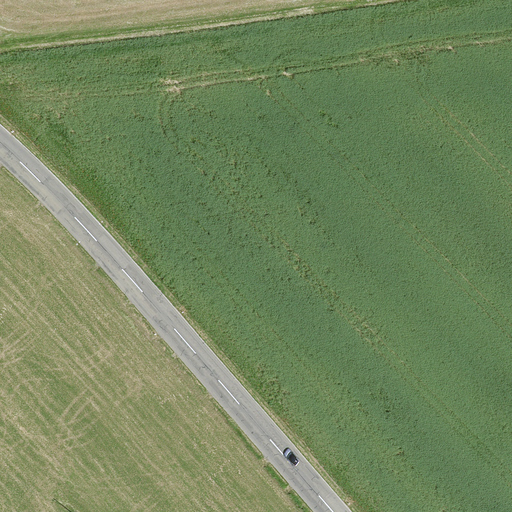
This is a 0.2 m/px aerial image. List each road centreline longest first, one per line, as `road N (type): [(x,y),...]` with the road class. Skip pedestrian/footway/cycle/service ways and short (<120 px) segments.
road 1 (tertiary): [(0,143),(332,511)]
road 2 (track): [(0,48),(371,0)]
